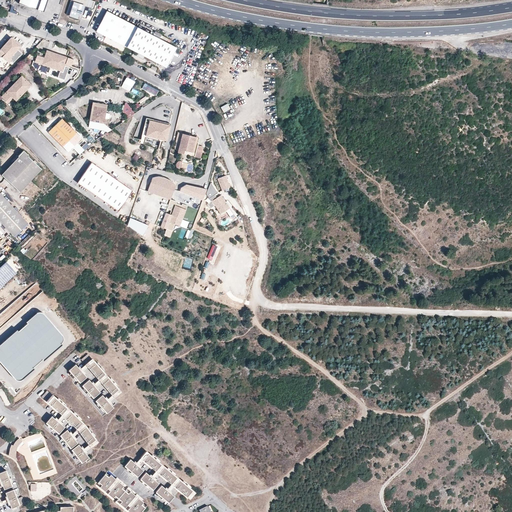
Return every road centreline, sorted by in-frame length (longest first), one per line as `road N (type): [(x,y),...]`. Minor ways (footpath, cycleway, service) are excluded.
road 1 (residential): [(511,314),(260,300),(266,249),(210,111),(94,51)]
road 2 (trunk): [(179,0),(321,29),(434,32),(511,22)]
road 3 (track): [(269,511),(282,481),(351,425),(361,406),(268,329),(257,292)]
road 4 (trunk): [(511,5),(373,15),(243,0)]
road 5 (residential): [(94,51),(77,84),(0,143)]
